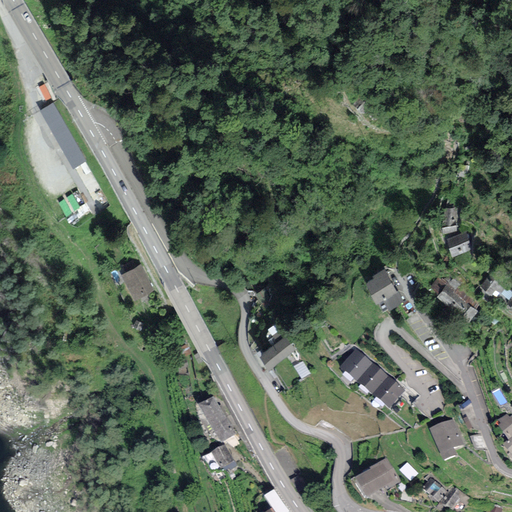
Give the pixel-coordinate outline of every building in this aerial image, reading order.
[(365,103),(358,99),(352,105),(358,110),(365,103)] [(87,161),(54,103),(40,111),(72,169),(87,161)] [(441,228),(443,235),(457,231),(457,207),(443,208),(441,228)] [(466,233),(446,240),(451,257),(472,250),(466,233)] [(155,293),(142,265),(121,275),(134,303),(155,293)] [(373,279),(365,284),(377,306),(384,302),(389,312),(404,303),(398,292),(397,292),(384,270),(371,277),(373,279)] [(475,310),(479,305),(457,288),(459,285),(443,272),(430,288),(439,295),(437,297),(470,323),(478,313),(475,310)] [(489,275),(479,287),(491,297),(495,291),(500,294),(506,287),(489,275)] [(286,337),(258,356),(268,372),(297,350),(286,337)] [(405,389),(356,348),(340,367),(389,408),(405,389)] [(298,369),(305,379),(313,374),(306,364),(298,369)] [(236,434),(230,425),(232,424),(221,405),(219,406),(213,397),(197,404),(220,443),(236,434)] [(511,416),(509,418),(506,414),(498,420),(500,423),(497,425),(508,439),(511,436),(511,416)] [(453,418),(429,428),(443,461),(456,455),(453,449),(465,444),(453,418)] [(511,436),(508,439),(503,444),(510,453),(508,455),(511,460),(511,436)] [(225,445),(211,452),(220,469),(223,468),(226,472),(236,466),(225,445)] [(387,458),(369,468),(370,469),(355,477),(367,497),(388,485),(389,487),(400,481),(387,458)] [(402,471),(411,483),(420,476),(411,464),(402,471)] [(447,492),(430,478),(422,488),(438,502),(447,492)] [(286,511),(288,511),(273,489),(263,496),(272,508),(275,511),(286,511)] [(459,511),(469,498),(455,489),(445,504),(456,511),(459,511)]
